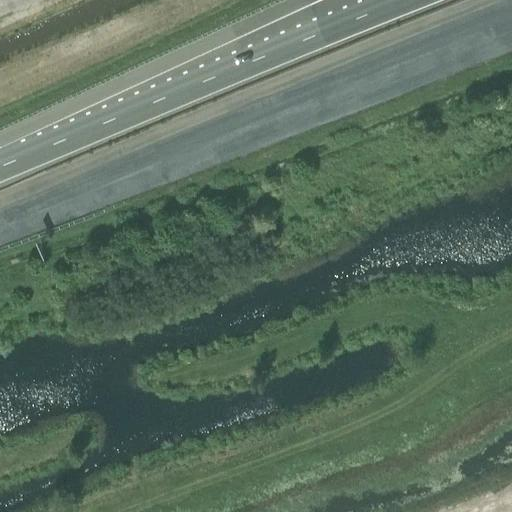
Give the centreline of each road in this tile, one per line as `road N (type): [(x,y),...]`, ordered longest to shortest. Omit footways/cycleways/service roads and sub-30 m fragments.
road 1 (motorway): [(0,214),(511,4)]
road 2 (motorway): [(407,0),(0,167)]
road 3 (track): [(126,511),(405,403),(511,335)]
